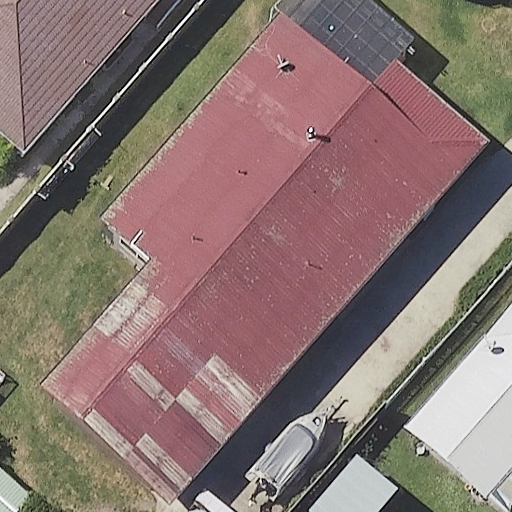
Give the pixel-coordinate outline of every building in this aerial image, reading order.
[(151,0),(0,0),(0,147),(13,158),(151,0)] [(268,19),(87,226),(134,267),(24,393),(158,510),(475,148),(379,65),(354,93),(268,19)] [(511,293),(390,432),(474,505),(511,461),(511,293)] [(347,459),(302,511),(374,511),(390,494),(347,459)] [(0,483),(0,511),(14,511),(22,504),(0,483)]
